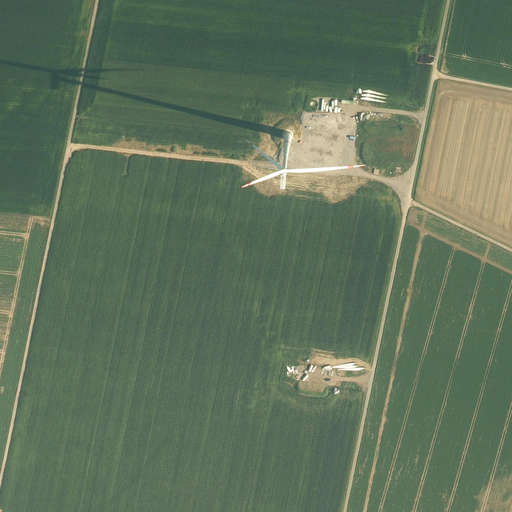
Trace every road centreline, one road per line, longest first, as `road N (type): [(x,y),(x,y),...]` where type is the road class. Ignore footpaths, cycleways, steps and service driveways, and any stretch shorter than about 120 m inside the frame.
road 1 (unclassified): [(448,0),(345,511)]
road 2 (track): [(95,0),(0,485)]
road 3 (track): [(412,187),(281,163)]
